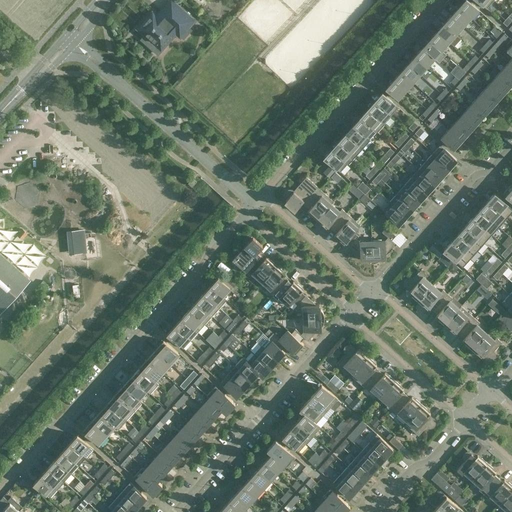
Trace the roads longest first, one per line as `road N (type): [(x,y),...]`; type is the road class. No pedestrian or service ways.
road 1 (residential): [(0,488),(246,212)]
road 2 (residential): [(175,511),(351,311)]
road 3 (residential): [(261,194),(438,0)]
road 4 (residential): [(254,203),(70,39)]
road 5 (residential): [(374,287),(511,145)]
road 6 (residential): [(351,311),(465,420)]
road 7 (residential): [(491,390),(374,287)]
road 8 (residential): [(374,287),(261,194)]
road 9 (residential): [(246,212),(351,311)]
road 10 (residential): [(373,511),(465,420)]
